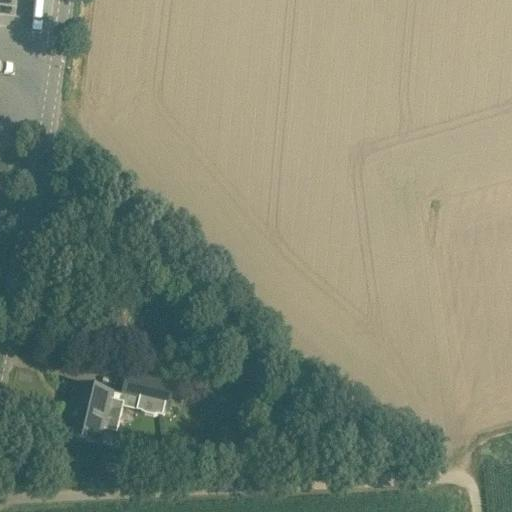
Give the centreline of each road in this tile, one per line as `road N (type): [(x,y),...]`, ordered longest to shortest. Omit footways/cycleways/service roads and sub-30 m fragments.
road 1 (unclassified): [(477,511),(475,490),(453,472),(0,501)]
road 2 (tertiary): [(0,347),(66,0)]
